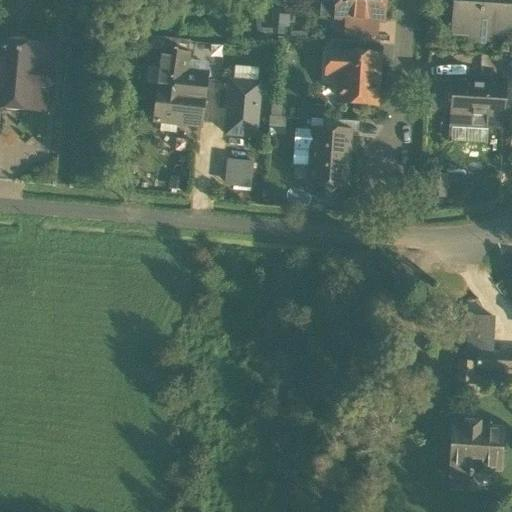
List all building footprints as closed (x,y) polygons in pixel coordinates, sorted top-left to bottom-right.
[(378,22),(383,22),(384,0),(335,0),(336,4),(335,19),(340,19),(378,22)] [(494,42),(495,33),(495,23),(510,24),(511,0),(457,0),(456,31),(471,32),(470,41),(494,42)] [(319,18),(335,19),(336,4),(320,3),(319,18)] [(289,17),(278,16),(277,29),(288,30),(289,17)] [(339,35),(377,38),(378,22),(340,19),(339,35)] [(510,34),(510,24),(495,23),(495,33),(510,34)] [(149,49),(162,51),(188,54),(189,42),(164,39),(164,38),(151,37),(149,49)] [(329,54),(363,56),(364,43),(330,41),(329,54)] [(42,112),(44,88),(48,87),(51,84),(52,80),(51,77),(49,73),(45,72),(48,48),(28,46),(23,49),(22,53),(13,52),(11,47),(7,45),(0,43),(0,108),(2,108),(6,106),(7,104),(8,101),(17,102),(17,105),(19,108),(21,110),(25,111),(42,112)] [(188,54),(162,51),(159,69),(157,86),(153,119),(161,120),(159,132),(175,134),(177,122),(201,125),(204,100),(207,79),(190,77),(189,78),(185,77),(187,61),(188,54)] [(344,104),(375,106),(378,57),(363,56),(329,54),(328,54),(327,71),(332,77),(348,78),(347,85),(345,84),(340,90),(339,98),(344,104)] [(209,64),(187,61),(185,77),(189,78),(190,77),(207,79),(209,64)] [(234,67),(233,83),(257,85),(258,69),(234,67)] [(145,85),(157,86),(159,69),(146,68),(145,85)] [(451,114),(450,126),(487,128),(502,129),(505,82),(479,80),(479,86),(452,85),(451,114)] [(226,135),(255,137),(259,85),(257,85),(233,83),(230,83),(226,135)] [(428,113),(451,114),(452,85),(429,83),(428,113)] [(268,117),(267,134),(284,135),(285,118),(268,117)] [(310,120),(310,132),(313,132),(322,133),(322,121),(310,120)] [(349,137),(357,138),(358,123),(322,121),(322,133),(346,135),(346,137),(349,137)] [(487,144),(487,128),(450,126),(449,142),(487,144)] [(292,166),(311,167),(312,151),(296,150),(298,131),(295,131),(292,166)] [(296,150),(312,151),(313,132),(310,132),(298,131),(296,150)] [(310,186),(325,187),(335,187),(345,188),(348,149),(345,149),(346,137),(346,135),(322,133),(313,132),(312,151),(311,167),(310,186)] [(225,174),(244,176),(251,177),(252,163),(226,160),(225,174)] [(223,186),(243,188),(244,176),(225,174),(223,186)] [(251,177),(244,176),(243,188),(250,189),(251,177)] [(476,372),(511,373),(511,354),(492,353),(494,318),(468,317),(467,348),(465,348),(465,353),(477,353),(476,372)] [(456,394),(481,395),(482,384),(482,380),(472,379),(473,365),(460,364),(459,378),(458,378),(456,394)] [(450,477),(470,479),(471,465),(483,465),(482,469),(499,471),(501,431),(476,430),(476,429),(466,429),(453,429),(450,477)]
